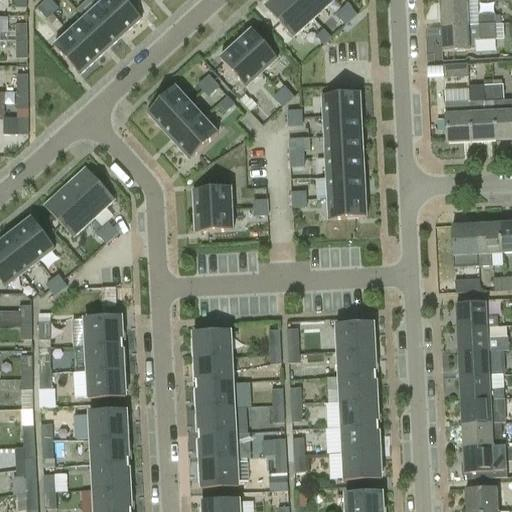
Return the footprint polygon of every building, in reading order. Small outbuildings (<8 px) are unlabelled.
[(27,19),(27,11),(27,0),(14,0),(15,19),(27,19)] [(47,0),(42,5),(52,16),(58,11),(48,0),(47,0)] [(125,36),(141,22),(121,0),(108,0),(100,8),(125,36)] [(313,23),(293,0),(274,0),(264,10),(293,41),(313,23)] [(333,5),(329,0),(293,0),(313,23),(333,5)] [(480,3),(439,5),(441,29),(495,26),(495,16),(478,17),(477,3),(480,3)] [(46,20),(52,16),(42,5),(37,9),(46,20)] [(125,36),(100,8),(85,21),(110,50),(125,36)] [(341,13),(351,24),(356,19),(346,8),(341,13)] [(350,25),(340,13),(336,17),(345,29),(350,25)] [(1,42),(9,41),(8,19),(0,19),(1,42)] [(110,50),(85,21),(69,35),(95,63),(110,50)] [(15,44),(28,44),(28,26),(15,26),(15,44)] [(496,36),(495,26),(441,29),(442,54),(469,52),(476,51),(475,43),(479,43),(479,37),(496,36)] [(322,33),(314,40),(322,49),(331,42),(322,33)] [(251,34),(235,48),(261,76),(277,62),(251,34)] [(79,78),(95,63),(69,35),(53,49),(79,78)] [(28,44),(15,44),(16,62),(28,61),(28,44)] [(235,48),(219,62),(245,91),(261,76),(235,48)] [(468,66),(443,67),(444,81),(469,79),(468,66)] [(16,100),(28,100),(28,76),(16,76),(16,100)] [(201,95),(212,85),(207,79),(196,89),(201,95)] [(206,100),(217,90),(212,85),(201,95),(206,100)] [(468,88),(469,105),(471,145),(495,144),(493,88),(493,87),(483,87),(483,88),(468,88)] [(511,142),(511,102),(503,103),(502,88),(493,88),(495,144),(511,142)] [(189,106),(174,90),(146,115),(160,131),(189,106)] [(286,105),(287,106),(293,101),(283,90),(277,95),(286,105)] [(286,105),(277,95),(273,99),(281,110),(286,105)] [(360,116),(359,95),(321,97),(322,118),(360,116)] [(28,100),(16,100),(16,123),(28,123),(28,100)] [(217,108),(224,117),(233,108),(226,100),(217,108)] [(471,145),(469,105),(445,106),(447,146),(471,145)] [(189,106),(160,131),(174,146),(202,121),(189,106)] [(287,120),(302,119),(302,112),(287,112),(287,120)] [(322,118),(323,138),(361,136),(360,116),(322,118)] [(288,127),(302,126),(302,119),(287,120),(288,127)] [(216,137),(202,121),(174,146),(188,162),(216,137)] [(28,123),(16,123),(16,136),(17,136),(17,145),(29,146),(29,136),(28,123)] [(361,136),(323,138),(324,159),(362,157),(361,136)] [(289,161),(304,160),(304,152),(289,153),(289,161)] [(324,159),(325,179),(363,177),(362,157),(324,159)] [(290,168),(305,167),(304,160),(289,161),(290,168)] [(227,162),(214,162),(215,187),(229,187),(227,162)] [(114,201),(86,169),(65,188),(93,219),(114,201)] [(289,169),(272,169),(274,243),(291,243),(289,169)] [(363,177),(325,179),(326,199),(364,197),(363,177)] [(93,219),(65,188),(44,206),(72,238),(93,219)] [(230,213),(229,191),(191,193),(192,215),(230,213)] [(292,201),(306,201),(306,193),(291,194),(292,201)] [(365,219),(364,197),(326,199),(328,221),(365,219)] [(292,209),(307,208),(306,201),(292,201),(292,209)] [(250,212),(265,211),(264,203),(250,204),(250,212)] [(251,219),(265,218),(265,211),(250,212),(251,219)] [(231,234),(230,213),(192,215),(193,236),(231,234)] [(31,218),(14,232),(37,262),(54,248),(31,218)] [(101,228),(110,239),(116,234),(107,223),(101,228)] [(511,255),(511,225),(500,227),(502,256),(511,255)] [(500,227),(476,228),(479,269),(492,268),(492,256),(502,256),(500,227)] [(110,239),(101,228),(95,233),(104,244),(110,239)] [(479,269),(476,228),(451,229),(453,258),(454,270),(479,269)] [(0,242),(0,247),(21,274),(37,262),(14,232),(0,242)] [(0,247),(0,281),(5,287),(21,274),(0,247)] [(51,279),(60,291),(66,286),(57,275),(51,279)] [(60,291),(51,279),(43,285),(53,297),(60,291)] [(511,280),(502,281),(503,294),(511,293),(511,280)] [(503,294),(502,281),(493,281),(494,294),(503,294)] [(456,297),(480,295),(479,282),(455,283),(456,297)] [(497,319),(486,320),(485,306),(456,308),(457,332),(487,330),(497,329),(497,319)] [(0,328),(20,329),(32,329),(32,308),(19,308),(20,315),(0,314),(0,328)] [(84,322),(86,348),(122,346),(121,320),(84,322)] [(38,342),(51,342),(51,324),(38,325),(38,342)] [(338,355),(375,353),(373,327),(337,329),(338,355)] [(20,343),(33,343),(32,329),(20,329),(20,343)] [(487,330),(457,332),(458,356),(488,354),(508,353),(508,339),(487,340),(487,330)] [(287,349),(299,348),(298,331),(286,331),(287,349)] [(269,350),(281,350),(280,332),(268,333),(269,350)] [(193,336),(194,362),(231,360),(230,334),(193,336)] [(122,346),(86,348),(87,374),(124,372),(122,346)] [(300,366),(299,348),(287,349),(288,366),(300,366)] [(51,350),(38,350),(39,371),(51,371),(51,350)] [(281,350),(269,350),(270,368),(282,367),(281,350)] [(376,378),(375,353),(338,355),(339,380),(376,378)] [(489,378),(488,354),(458,356),(460,380),(489,378)] [(21,359),(21,376),(33,376),(33,359),(21,359)] [(231,360),(194,362),(196,387),(233,385),(231,360)] [(52,392),(51,371),(39,371),(39,393),(52,392)] [(125,399),(124,372),(87,374),(88,401),(125,399)] [(33,376),(21,376),(21,393),(33,393),(33,376)] [(377,403),(376,378),(339,380),(341,405),(377,403)] [(460,380),(461,404),(490,402),(504,402),(504,391),(490,392),(489,378),(460,380)] [(290,404),(302,403),(301,382),(289,382),(290,404)] [(196,387),(197,412),(234,410),(233,385),(196,387)] [(272,409),(284,408),(283,390),(271,391),(272,409)] [(490,402),(461,404),(462,428),(501,427),(501,426),(504,426),(503,416),(491,417),(490,402)] [(302,403),(290,404),(291,425),(304,425),(302,403)] [(379,429),(377,403),(341,405),(342,431),(379,429)] [(285,426),(284,408),(272,409),(272,426),(285,426)] [(23,441),(35,440),(34,409),(21,410),(23,441)] [(234,410),(197,412),(199,438),(235,436),(234,410)] [(89,416),(90,442),(127,440),(126,414),(89,416)] [(41,445),(53,444),(53,427),(40,428),(41,445)] [(501,437),(501,427),(462,428),(464,452),(502,450),(501,437)] [(380,454),(379,429),(342,431),(343,456),(380,454)] [(199,438),(200,463),(237,461),(235,436),(199,438)] [(37,462),(35,440),(23,441),(24,462),(37,462)] [(127,440),(90,442),(92,468),(129,466),(127,440)] [(293,458),(305,458),(304,440),(292,441),(293,458)] [(274,459),(287,459),(286,441),(273,441),(274,459)] [(54,461),(53,444),(41,445),(42,462),(54,461)] [(502,450),(464,452),(465,477),(494,476),(494,475),(507,474),(506,450),(502,450)] [(381,481),(380,454),(343,456),(345,483),(381,481)] [(306,479),(305,458),(293,458),(294,493),(307,492),(316,491),(315,479),(306,479)] [(289,493),(287,459),(274,459),(276,493),(289,493)] [(238,488),(237,461),(200,463),(201,490),(238,488)] [(92,468),(93,493),(130,491),(129,466),(92,468)] [(43,478),(44,499),(56,500),(56,495),(55,477),(43,478)] [(26,501),(38,500),(37,478),(25,478),(26,501)] [(131,511),(130,491),(93,493),(94,511),(131,511)] [(466,511),(497,511),(496,491),(465,493),(466,511)] [(307,511),(307,492),(294,493),(295,511),(307,511)] [(345,511),(382,511),(382,496),(345,497),(345,511)] [(45,511),(57,511),(56,500),(44,499),(44,511),(45,511)] [(38,511),(38,500),(26,501),(26,511),(38,511)] [(202,505),(202,511),(238,511),(238,503),(202,505)]
